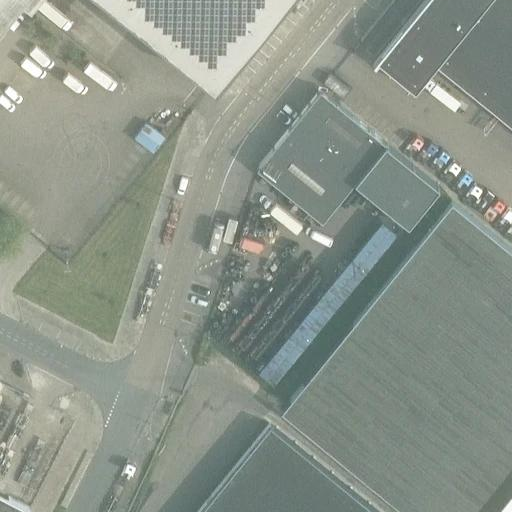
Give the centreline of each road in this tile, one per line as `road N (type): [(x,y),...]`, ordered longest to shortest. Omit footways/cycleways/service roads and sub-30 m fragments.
road 1 (unclassified): [(137,397),(218,155),(337,0)]
road 2 (unknown): [(511,163),(390,90),(312,30)]
road 3 (unknown): [(0,265),(132,91)]
road 4 (unclassified): [(137,397),(0,327)]
road 5 (unclassified): [(86,511),(137,397)]
